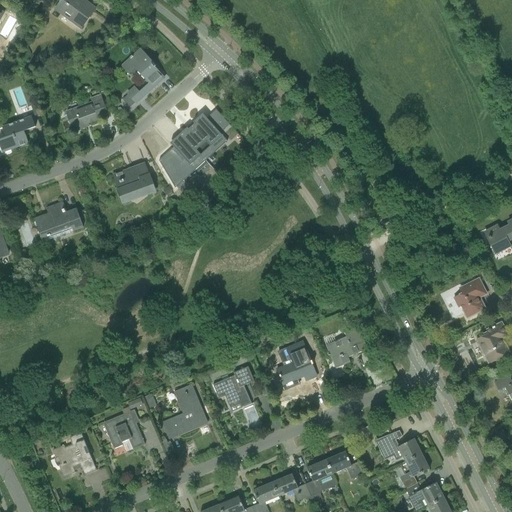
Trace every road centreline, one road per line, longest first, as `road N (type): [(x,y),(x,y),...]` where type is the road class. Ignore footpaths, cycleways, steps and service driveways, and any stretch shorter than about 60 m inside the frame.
road 1 (residential): [(103,511),(419,371)]
road 2 (residential): [(0,191),(132,135),(218,59)]
road 3 (secondary): [(370,250),(313,152),(226,53)]
road 4 (secondary): [(218,59),(305,160),(361,256)]
road 5 (secondary): [(508,511),(429,366)]
road 6 (unclassified): [(370,250),(398,226),(511,172)]
road 7 (secondary): [(419,371),(491,511)]
road 8 (track): [(511,124),(451,0)]
road 9 (secondary): [(429,366),(370,250)]
road 10 (secondary): [(361,256),(419,371)]
